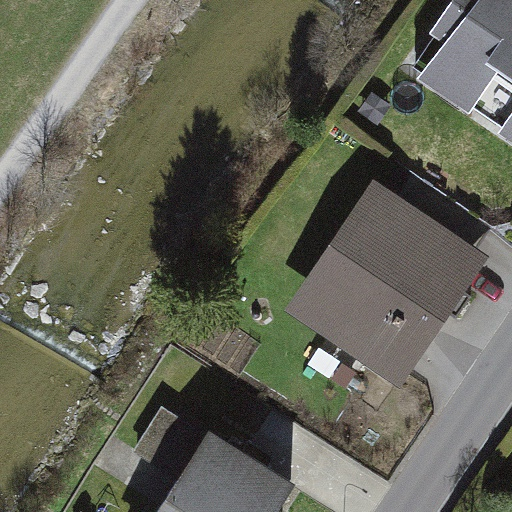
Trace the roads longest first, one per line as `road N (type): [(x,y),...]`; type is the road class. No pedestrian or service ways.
road 1 (track): [(153,0),(0,201)]
road 2 (residential): [(511,368),(403,511)]
